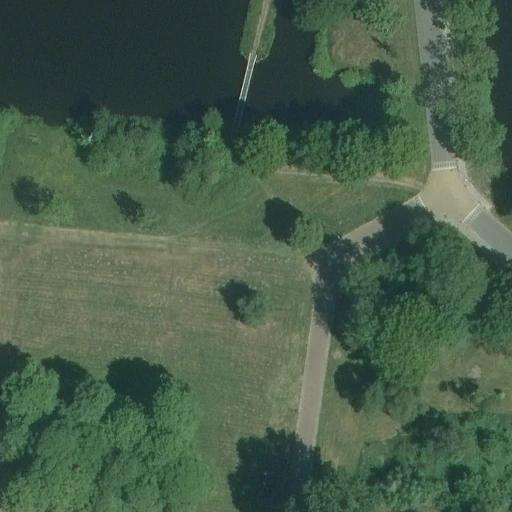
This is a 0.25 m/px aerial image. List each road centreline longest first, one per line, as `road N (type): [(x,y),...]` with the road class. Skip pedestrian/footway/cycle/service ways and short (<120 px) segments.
road 1 (unclassified): [(294,511),(331,261),(453,183)]
road 2 (unclassified): [(453,183),(431,0)]
